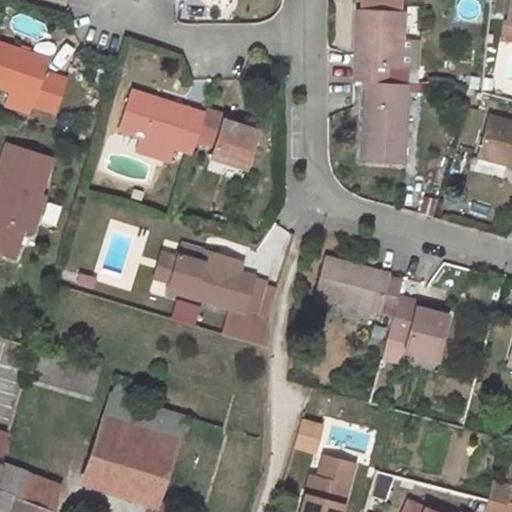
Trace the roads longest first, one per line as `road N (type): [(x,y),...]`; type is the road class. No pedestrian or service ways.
road 1 (residential): [(309,0),(312,196),(511,251)]
road 2 (unknown): [(310,44),(75,5)]
